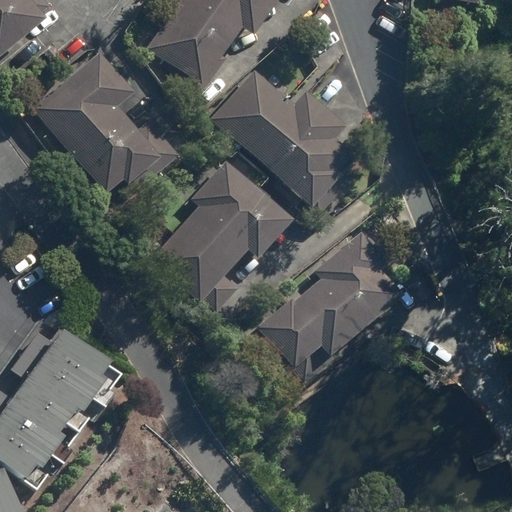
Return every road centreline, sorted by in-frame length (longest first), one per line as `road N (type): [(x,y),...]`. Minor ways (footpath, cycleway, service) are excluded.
road 1 (residential): [(376,0),(381,54),(415,171),(511,430)]
road 2 (residential): [(0,152),(259,511)]
